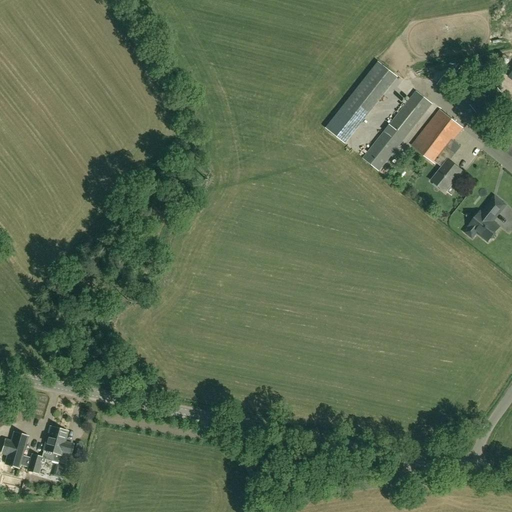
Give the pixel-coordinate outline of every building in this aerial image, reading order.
[(457,85),(467,71),(461,66),(456,72),(451,68),(439,84),(451,93),(457,85)] [(511,106),(499,89),(495,85),(470,105),(487,126),(511,106)] [(378,171),(431,105),(415,93),(363,159),(378,171)] [(359,125),(340,110),(325,130),(344,145),(359,125)] [(445,192),(461,171),(449,161),(453,156),(445,150),(462,129),(439,111),(412,146),(434,164),(435,163),(442,168),(431,182),(445,192)] [(511,134),(501,149),(511,157),(511,134)] [(464,232),(470,236),(471,237),(475,231),(487,241),(489,239),(492,239),(495,235),(495,232),(499,227),(492,222),(505,205),(494,197),(481,213),(480,212),(464,232)] [(130,370),(132,364),(124,362),(122,368),(130,370)] [(71,378),(74,369),(66,366),(63,376),(63,378),(71,380),(71,378)] [(44,450),(60,455),(61,452),(70,455),(73,445),(64,443),(67,432),(50,427),(44,450)] [(6,456),(4,464),(18,468),(19,465),(29,467),(28,471),(37,473),(42,458),(32,455),(31,458),(22,456),(27,437),(13,433),(11,441),(6,439),(1,455),(6,456)]
